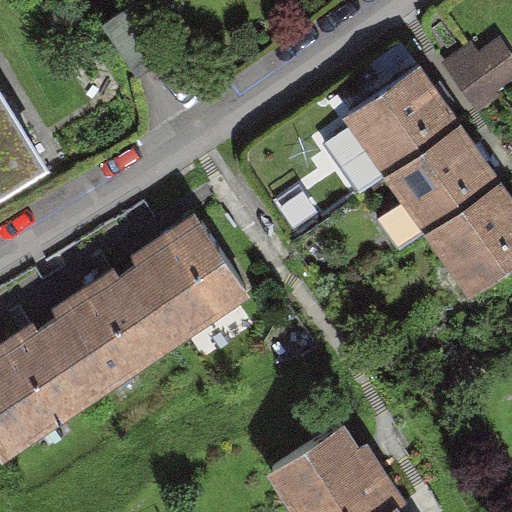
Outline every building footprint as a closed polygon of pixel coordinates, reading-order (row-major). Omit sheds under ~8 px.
[(511,52),(501,35),(451,64),(475,104),(511,82),(511,52)] [(511,191),(428,64),(349,115),(469,298),(511,270),(511,191)] [(0,207),(62,170),(0,67),(0,207)] [(200,218),(0,353),(0,446),(9,460),(253,296),(200,218)] [(416,511),(357,419),(274,471),(299,511),(416,511)]
